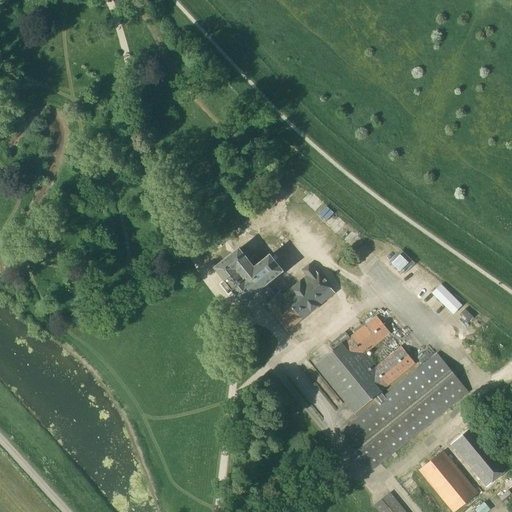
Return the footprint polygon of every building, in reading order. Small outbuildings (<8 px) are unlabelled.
[(215,269),(243,304),(282,272),(270,256),(254,269),(239,250),(215,269)] [(266,303),(288,331),(334,293),(315,269),(314,270),(309,264),(302,270),(307,276),(283,295),(280,292),(266,303)] [(462,339),(472,329),(450,307),(440,317),(462,339)] [(341,431),(372,470),(468,392),(437,353),(384,396),(381,392),(415,364),(400,346),(376,366),(366,353),(390,334),(376,316),(349,338),(345,332),(329,345),(333,350),(315,365),(354,414),(373,399),(376,403),(341,431)] [(308,369),(312,380),(320,378),(316,367),(308,369)] [(452,445),(487,487),(509,469),(486,439),(491,435),(491,432),(482,420),(452,445)] [(418,471),(451,511),(455,511),(478,494),(443,452),(418,471)] [(373,506),(377,511),(405,511),(390,493),(373,506)]
